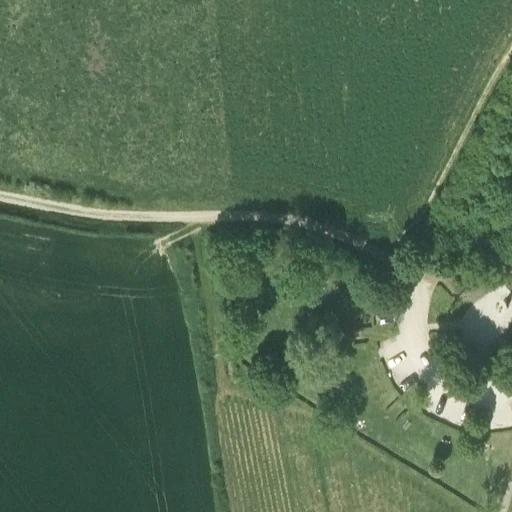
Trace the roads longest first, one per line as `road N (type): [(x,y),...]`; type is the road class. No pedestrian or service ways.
road 1 (track): [(413,296),(389,258),(295,221),(116,217),(0,197)]
road 2 (track): [(225,390),(197,229)]
